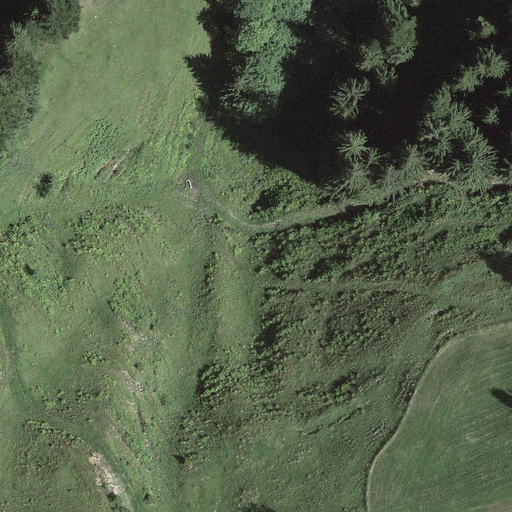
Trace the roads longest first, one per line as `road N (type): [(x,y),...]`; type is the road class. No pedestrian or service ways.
road 1 (track): [(223,0),(230,58),(194,171),(203,193),(238,221),(265,229),(311,221),(414,178),(475,186),(511,180)]
road 2 (track): [(0,309),(24,401),(85,434),(143,511)]
road 3 (track): [(62,0),(45,67),(0,143)]
